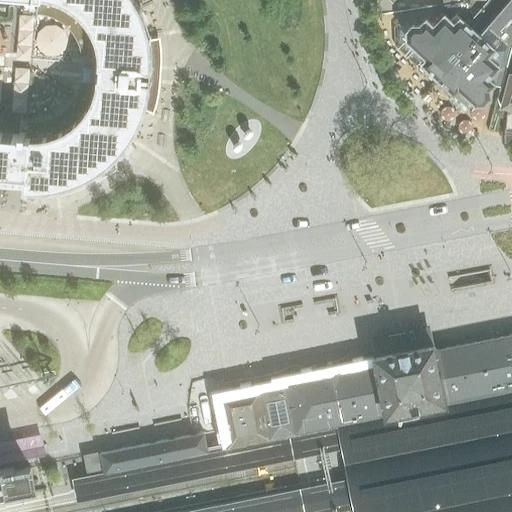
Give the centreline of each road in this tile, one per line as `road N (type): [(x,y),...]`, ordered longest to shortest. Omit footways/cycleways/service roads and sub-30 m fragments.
road 1 (secondary): [(1,261),(208,278),(511,221)]
road 2 (secondary): [(511,196),(203,253),(1,261)]
